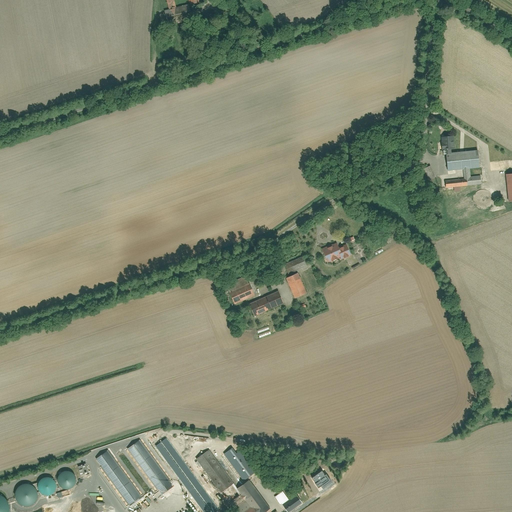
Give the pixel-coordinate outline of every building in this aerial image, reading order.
[(165,0),(169,10),(177,7),(174,0),(165,0)] [(169,10),(166,11),(170,25),(193,18),(188,4),(177,7),(169,10)] [(448,153),(458,152),(456,135),(444,137),(445,149),(448,149),(448,153)] [(458,152),(448,153),(450,170),(465,168),(471,168),(482,167),(480,150),(458,152)] [(467,185),(483,183),(482,176),(472,177),(466,177),(467,185)] [(467,185),(466,177),(448,179),(449,187),(456,186),(461,185),(467,185)] [(340,242),(324,249),(330,261),(343,256),(344,258),(354,254),(350,244),(342,247),(340,242)] [(304,256),(290,261),(294,271),(308,266),(304,256)] [(300,273),(289,278),(297,297),(308,293),(300,273)] [(249,278),(229,287),(237,304),(257,294),(249,278)] [(280,291),(250,304),(255,316),(285,302),(280,291)] [(258,334),(270,329),(268,326),(257,330),(258,334)] [(172,437),(169,439),(168,442),(168,445),(168,448),(170,451),(172,453),(175,454),(178,454),(181,453),(183,451),(185,449),(186,446),(186,443),(185,440),(183,438),(180,436),(177,436),(174,436),(172,437)] [(138,440),(127,448),(161,494),(172,486),(138,440)] [(245,498),(208,450),(195,459),(232,507),(245,498)] [(106,451),(95,459),(129,504),(139,496),(106,451)] [(249,474),(234,452),(225,459),(241,480),(249,474)] [(86,463),(79,466),(82,476),(89,473),(86,463)] [(58,477),(58,481),(59,484),(61,486),(63,488),(66,489),(69,488),(72,487),(74,485),(76,482),(76,479),(76,476),(74,474),(72,472),(70,470),(67,470),(64,470),(61,472),(59,474),(58,477)] [(38,484),(38,487),(39,490),(41,492),(43,494),(46,495),(50,495),(52,493),(55,491),(56,488),(56,485),(56,483),(55,480),(52,478),(50,476),(47,476),(44,477),(41,478),(39,481),(38,484)] [(264,511),(270,508),(249,480),(238,488),(255,511),(264,511)] [(17,500),(19,503),(22,505),(26,506),(29,506),(33,504),(35,502),(37,499),(38,495),(38,491),(36,487),(33,484),(29,483),(25,483),(21,484),(18,487),(16,490),(15,493),(15,497),(17,500)] [(289,489),(277,497),(286,511),(287,511),(299,504),(289,489)] [(0,511),(9,511),(10,510),(10,505),(8,500),(5,496),(0,494),(0,493),(0,511)]
